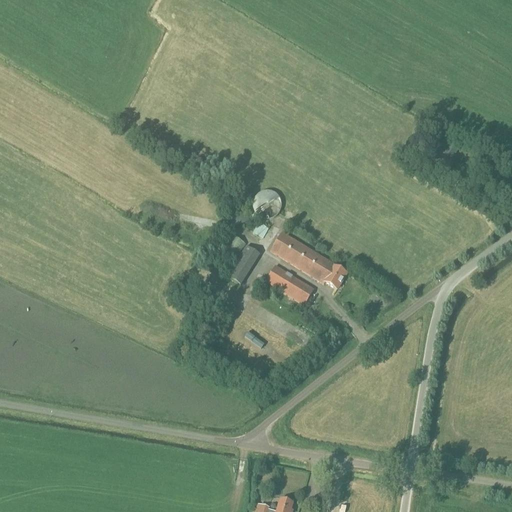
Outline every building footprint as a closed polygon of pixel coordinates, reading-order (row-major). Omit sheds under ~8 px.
[(448,166),(459,149),(451,144),(439,160),(448,166)] [(232,229),(252,223),(249,213),(229,219),(232,229)] [(262,241),(268,231),(258,225),(252,235),(262,241)] [(336,292),(346,276),(334,269),(335,268),(281,235),(269,254),(324,287),(325,285),(336,292)] [(228,242),(220,256),(234,265),(245,246),(238,241),(231,237),(229,241),(228,242)] [(240,288),(259,258),(246,251),(227,280),(240,288)] [(304,308),(314,292),(275,268),(265,285),(304,308)] [(291,511),(293,505),(279,501),(275,511),(271,511),(269,511),(269,509),(257,505),(254,511),(291,511)]
